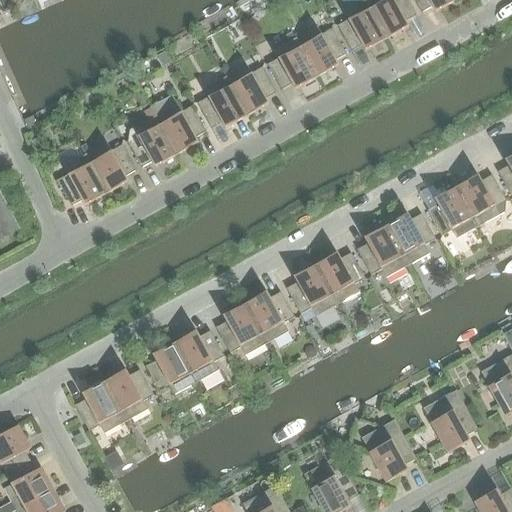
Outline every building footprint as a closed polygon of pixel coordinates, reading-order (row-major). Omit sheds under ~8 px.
[(414,18),(415,17),(405,0),(363,0),(364,1),(386,40),(403,31),(403,29),(402,30),(400,25),(414,17),(414,18)] [(422,13),(431,8),(436,5),(438,10),(439,11),(456,2),(455,0),(412,0),(421,14),(422,13)] [(368,49),(369,50),(386,40),(364,1),(342,13),(347,22),(337,27),(351,53),(352,52),(366,44),(368,48),(368,49)] [(316,28),(294,40),(316,79),(333,69),(333,68),(332,68),(330,64),(344,56),(345,56),(331,30),(321,36),(316,28)] [(299,89),(316,79),(294,40),(272,52),(277,60),(267,66),(281,92),(282,91),(296,83),(298,87),(298,88),(299,89)] [(157,57),(163,68),(172,63),(166,53),(157,57)] [(231,75),(226,66),(220,70),(224,79),(231,75)] [(246,67),(224,79),(246,118),(263,108),(263,107),(262,107),(260,103),(274,95),(275,95),(261,69),(251,75),(246,67)] [(229,127),(246,118),(224,79),(203,91),(207,99),(197,105),(211,130),(212,130),(212,129),(226,122),(228,126),(229,127)] [(150,109),(155,118),(176,156),(193,147),(193,146),(192,146),(190,142),(204,134),(205,133),(191,108),(181,114),(171,97),(150,109)] [(155,118),(150,109),(142,113),(147,122),(155,118)] [(32,115),(22,120),(27,130),(36,126),(32,115)] [(159,166),(176,156),(155,118),(147,122),(133,130),(137,138),(127,144),(141,169),(142,169),(142,168),(156,160),(159,165),(158,165),(159,166)] [(90,153),(84,156),(106,195),(123,186),(123,185),(122,185),(120,180),(134,172),(134,173),(135,172),(121,147),(111,152),(106,144),(90,153)] [(80,148),(84,156),(90,153),(85,145),(80,148)] [(89,205),(106,195),(84,156),(63,168),(67,177),(57,182),(71,208),(72,207),(86,199),(89,204),(88,204),(89,205)] [(511,157),(509,159),(509,160),(510,160),(511,164),(498,173),(498,172),(497,173),(511,199),(511,197),(511,157)] [(473,179),(456,189),(477,228),(504,213),(505,202),(491,176),(490,177),(476,185),(473,181),(474,180),(473,179)] [(455,240),(477,228),(456,189),(438,198),(439,199),(442,204),(428,212),(427,211),(426,212),(440,238),(451,232),(455,240)] [(0,242),(20,231),(0,193),(0,242)] [(403,218),(385,228),(407,267),(429,255),(424,247),(435,241),(420,215),(419,216),(405,224),(403,219),(403,218)] [(385,279),(407,267),(385,228),(368,237),(369,238),(371,243),(357,251),(357,250),(356,251),(370,277),(380,271),(385,279)] [(332,257),(315,267),(336,306),(358,294),(354,286),(364,280),(350,254),(349,255),(335,263),(332,258),(333,258),(332,257)] [(315,318),(336,306),(315,267),(298,276),(298,277),(301,282),(287,290),(287,289),(285,290),(299,315),(310,310),(315,318)] [(262,296),(244,306),(266,345),(288,333),(283,325),(294,319),(280,293),(279,294),(265,302),(262,297),(262,296)] [(244,357),(266,345),(244,306),(227,315),(228,316),(231,321),(216,329),(216,328),(215,329),(229,354),(240,349),(244,357)] [(511,330),(503,335),(511,352),(511,330)] [(191,335),(174,345),(196,384),(217,372),(213,364),(223,358),(209,332),(208,333),(194,341),(192,336),(191,335)] [(174,396),(196,384),(174,345),(157,354),(157,355),(158,355),(160,360),(146,368),(146,367),(145,368),(159,393),(169,388),(174,396)] [(511,355),(480,374),(504,418),(511,413),(511,355)] [(121,374),(104,384),(125,423),(147,411),(142,402),(153,397),(139,371),(138,372),(124,380),(121,375),(122,375),(121,374)] [(103,435),(125,423),(104,384),(86,393),(87,394),(90,398),(76,406),(75,406),(74,407),(88,432),(99,427),(103,435)] [(462,439),(477,431),(455,392),(422,410),(447,454),(465,444),(462,439)] [(401,469),(416,460),(394,421),(361,440),(385,484),(403,474),(401,469)] [(0,466),(6,476),(30,463),(22,448),(27,445),(17,427),(0,436),(0,466)] [(343,505),(358,497),(336,458),(303,476),(322,511),(342,511),(346,510),(343,505)] [(38,477),(30,463),(6,476),(11,486),(3,490),(15,511),(53,491),(43,474),(38,477)] [(288,511),(275,487),(242,506),(245,511),(288,511)] [(478,511),(511,511),(511,494),(510,490),(495,498),(492,493),(474,503),(478,511)] [(62,508),(53,491),(15,511),(56,511),(57,511),(62,508)] [(230,511),(225,501),(210,508),(211,511),(230,511)]
